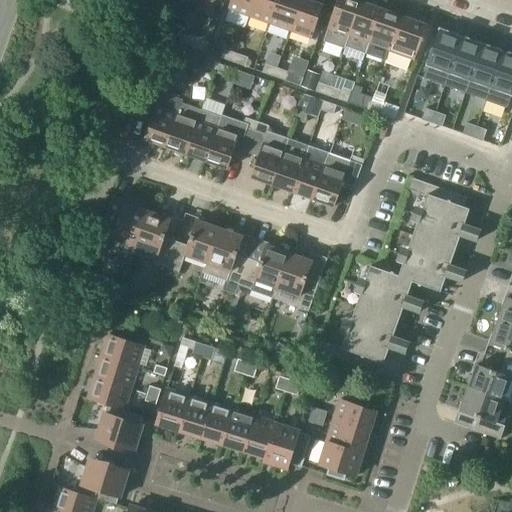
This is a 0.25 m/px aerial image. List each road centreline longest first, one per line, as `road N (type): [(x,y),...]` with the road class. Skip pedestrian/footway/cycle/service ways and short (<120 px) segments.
road 1 (residential): [(112,155),(348,237),(397,137),(511,171)]
road 2 (residential): [(427,424),(504,195)]
